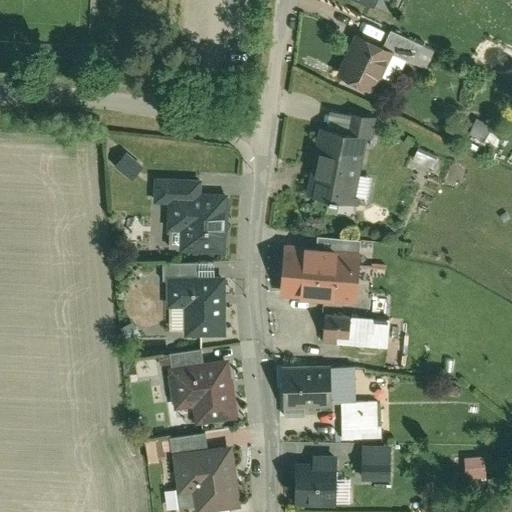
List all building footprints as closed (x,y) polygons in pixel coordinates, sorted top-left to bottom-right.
[(395,17),(388,34),(401,39),(424,50),(432,34),(395,17)] [(388,34),(362,22),(343,63),(382,81),(401,39),(388,34)] [(432,34),(424,50),(433,54),(440,38),(432,34)] [(353,100),(350,119),(368,123),(373,124),(376,105),(353,100)] [(350,119),(327,115),(314,183),(355,191),(368,123),(350,119)] [(498,144),(504,133),(479,121),(474,132),(498,144)] [(146,151),(132,140),(122,153),(136,164),(146,151)] [(423,148),(417,155),(433,166),(438,159),(423,148)] [(182,184),(204,185),(205,168),(160,166),(159,189),(174,190),(182,184)] [(186,239),(231,241),(233,186),(204,185),(182,184),(174,190),(173,218),(187,219),(186,239)] [(324,223),(323,235),(369,238),(370,226),(324,223)] [(323,235),(292,233),(288,283),(366,288),(369,238),(323,235)] [(174,265),(204,265),(204,251),(169,250),(169,267),(174,267),(174,265)] [(232,323),(232,266),(204,265),(174,265),(174,267),(174,294),(191,294),(191,323),(232,323)] [(358,302),(330,301),(330,329),(344,329),(345,323),(358,323),(358,302)] [(381,334),(382,324),(382,302),(358,302),(358,323),(345,323),(344,329),(344,333),(381,334)] [(171,327),(139,327),(139,341),(171,338),(171,327)] [(179,340),(180,354),(211,350),(209,336),(179,340)] [(244,407),(237,347),(211,350),(180,354),(175,355),(180,395),(201,393),(204,412),(244,407)] [(337,352),(288,353),(289,394),(291,394),(312,393),(339,392),(337,352)] [(383,388),(348,389),(349,414),(384,413),(383,388)] [(313,404),(312,393),(291,394),(292,404),(313,404)] [(384,413),(349,414),(349,426),(387,425),(387,413),(384,413)] [(180,436),(180,438),(214,434),(213,419),(178,423),(180,436)] [(170,437),(180,436),(178,423),(168,424),(170,437)] [(166,449),(163,426),(150,428),(152,450),(166,449)] [(247,494),(240,431),(214,434),(180,438),(184,479),(201,477),(203,498),(247,494)] [(399,433),(368,433),(368,456),(399,456),(399,433)] [(320,448),(302,448),(301,452),(290,452),(290,489),(301,489),(301,494),(316,494),(316,490),(353,490),(353,448),(345,448),(345,441),(320,441),(320,448)] [(467,457),(468,479),(487,478),(486,456),(467,457)]
